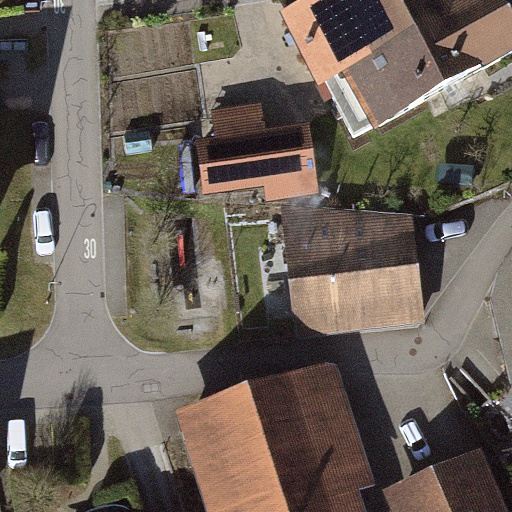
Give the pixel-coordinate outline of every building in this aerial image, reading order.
[(376,72),(338,0),(274,0),(269,3),(320,101),(346,88),(376,72)] [(338,0),(376,72),(413,53),(448,120),(511,86),(511,48),(490,6),(502,0),(338,0)] [(413,53),(376,72),(346,88),(380,155),(448,120),(413,53)] [(257,118),(221,120),(222,150),(210,151),(213,196),(265,193),(266,205),(314,203),(310,139),(258,141),(257,118)] [(290,217),(295,341),(401,337),(421,317),(418,233),(290,217)] [(339,369),(178,421),(207,511),(364,511),(361,502),(380,495),(339,369)] [(511,511),(489,459),(390,501),(394,511),(511,511)]
